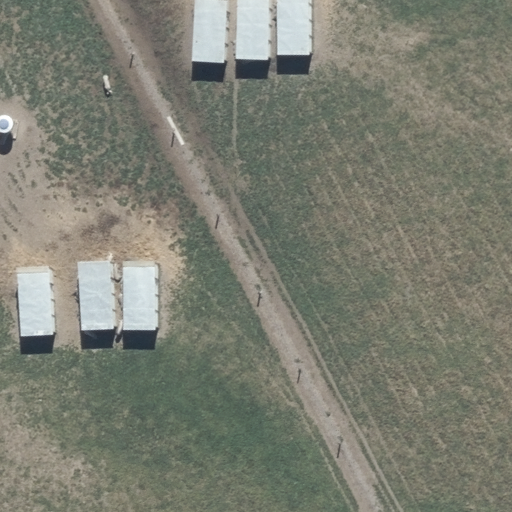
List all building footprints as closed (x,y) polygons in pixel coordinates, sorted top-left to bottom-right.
[(227,0),(196,0),(194,62),(225,64),(227,0)] [(269,0),(238,0),(236,59),(267,61),(269,0)] [(309,0),(279,0),(277,54),(308,56),(309,0)] [(0,133),(1,134),(4,135),(7,134),(10,133),(12,130),(13,128),(14,125),(13,122),(11,119),(9,117),(6,116),(3,116),(0,117),(0,116),(0,133)] [(112,262),(81,263),(83,328),(114,327),(112,262)] [(153,267),(122,267),(124,333),(155,332),(153,267)] [(48,270),(17,271),(20,336),(51,335),(48,270)]
